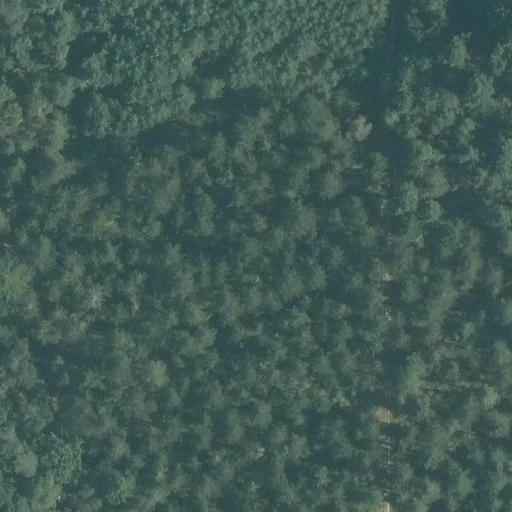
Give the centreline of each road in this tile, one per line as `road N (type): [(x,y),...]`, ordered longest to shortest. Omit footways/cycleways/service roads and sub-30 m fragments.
road 1 (track): [(393,0),(382,103),(383,511)]
road 2 (track): [(94,511),(84,456),(0,291)]
